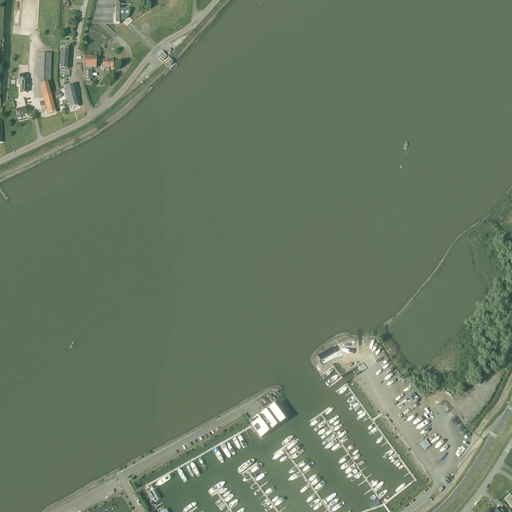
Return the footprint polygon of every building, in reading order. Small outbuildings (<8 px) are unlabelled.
[(105,24),(115,24),(119,24),(119,22),(119,21),(122,20),(124,20),(125,19),(126,18),(127,17),(128,16),(128,14),(129,13),(129,11),(119,11),(119,7),(119,1),(119,0),(97,0),(92,24),(99,24),(102,24),(105,24)] [(68,70),(70,49),(60,49),(59,69),(68,70)] [(167,57),(163,52),(158,56),(163,61),(167,57)] [(40,77),(39,85),(44,101),(40,102),(41,107),(42,111),(46,110),(48,115),(56,112),(48,82),(50,83),(51,54),(38,53),(37,77),(40,77)] [(85,57),(85,71),(84,71),(84,79),(91,79),(91,68),(95,68),(95,57),(85,57)] [(69,109),(79,107),(73,86),(64,88),(67,100),(63,101),(64,104),(68,103),(69,109)] [(56,99),(62,97),(59,90),(53,92),(55,96),(56,99)] [(17,119),(22,118),(22,116),(27,115),(26,108),(15,111),(17,119)] [(336,352),(334,348),(333,348),(318,357),(319,359),(320,361),(336,352)] [(250,424),(261,439),(287,420),(276,405),(250,424)] [(420,445),(424,450),(430,446),(426,440),(420,445)] [(399,456),(394,460),(413,485),(413,486),(414,486),(415,486),(416,486),(417,485),(417,484),(418,484),(418,483),(417,482),(401,459),(409,453),(408,452),(400,458),(399,456)] [(154,490),(148,493),(154,504),(160,500),(154,490)]
